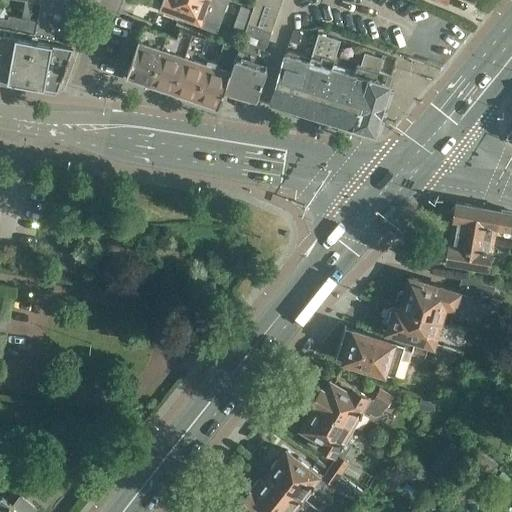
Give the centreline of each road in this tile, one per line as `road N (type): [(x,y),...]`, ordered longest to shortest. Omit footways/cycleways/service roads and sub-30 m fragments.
road 1 (primary): [(124,511),(405,171)]
road 2 (primary): [(405,171),(69,125)]
road 3 (primary): [(405,171),(511,38)]
road 4 (residential): [(69,125),(115,0)]
